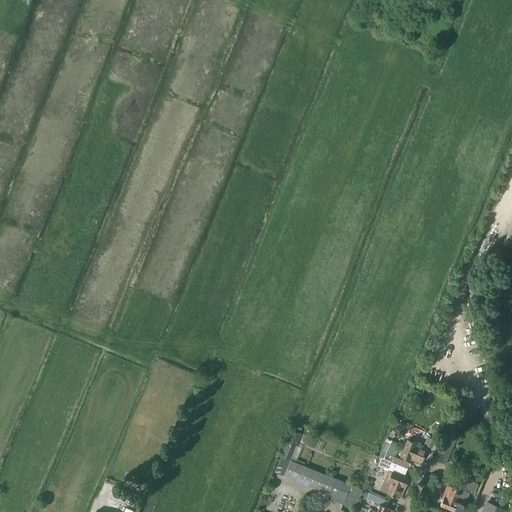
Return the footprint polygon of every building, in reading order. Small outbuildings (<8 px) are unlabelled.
[(511,241),(504,238),(502,244),(511,248),(511,241)] [(483,287),(471,287),(471,296),(483,296),(483,287)] [(495,338),(482,338),(481,346),(495,346),(495,338)] [(505,392),(493,391),(492,400),(504,401),(505,392)] [(300,433),(290,429),(280,455),(289,459),(300,433)] [(443,431),(440,438),(431,458),(441,462),(453,435),(443,431)] [(428,437),(425,445),(433,448),(436,440),(428,437)] [(400,455),(410,459),(420,463),(422,460),(428,462),(433,452),(426,449),(425,450),(419,448),(420,443),(415,441),(414,442),(406,439),(400,455)] [(283,476),(343,501),(355,505),(361,489),(350,484),(334,478),(337,472),(329,469),(328,473),(306,464),(305,466),(281,456),(274,471),(284,475),(283,476)] [(387,470),(385,475),(379,489),(400,498),(404,487),(408,478),(404,476),(407,468),(381,457),(378,465),(383,467),(383,469),(387,470)] [(440,505),(453,511),(454,511),(456,511),(461,511),(463,511),(464,509),(463,507),(464,505),(469,492),(473,494),(477,484),(467,479),(462,491),(460,491),(447,485),(443,493),(445,494),(440,505)] [(372,509),(369,507),(367,511),(390,511),(391,510),(386,508),(388,501),(365,491),(362,498),(374,503),(372,509)] [(505,511),(506,510),(485,501),(480,511),(505,511)]
